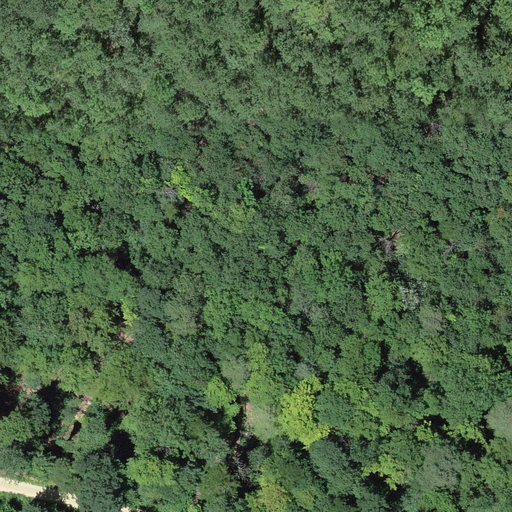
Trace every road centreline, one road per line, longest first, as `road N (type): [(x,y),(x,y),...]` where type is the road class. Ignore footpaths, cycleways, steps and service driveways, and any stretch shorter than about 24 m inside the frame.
road 1 (track): [(0,47),(511,365)]
road 2 (track): [(0,275),(304,438),(422,511)]
